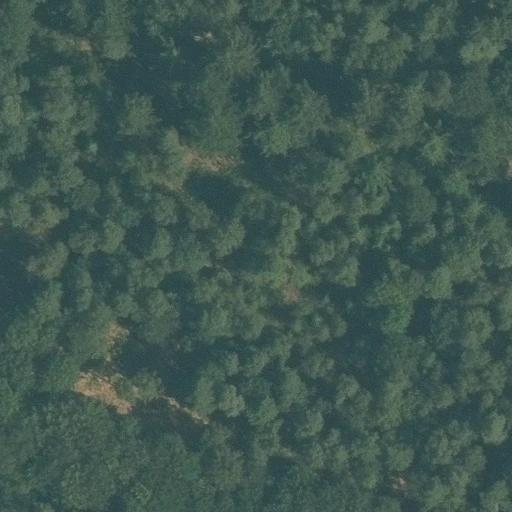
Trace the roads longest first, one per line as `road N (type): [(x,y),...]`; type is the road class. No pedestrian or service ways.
road 1 (track): [(511,130),(99,0)]
road 2 (track): [(0,430),(264,511)]
